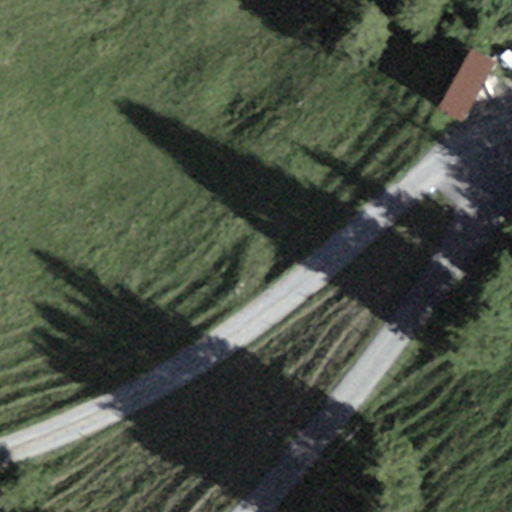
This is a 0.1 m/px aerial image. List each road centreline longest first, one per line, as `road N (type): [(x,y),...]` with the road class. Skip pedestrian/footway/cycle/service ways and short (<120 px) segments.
road 1 (track): [(0,461),(83,432),(229,345),(511,124)]
road 2 (unclassified): [(511,197),(371,388),(253,511)]
